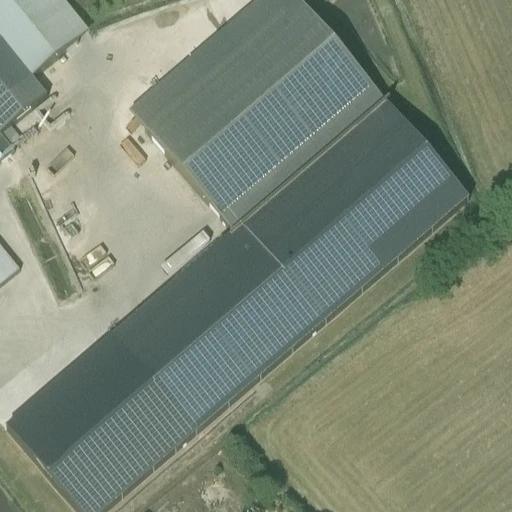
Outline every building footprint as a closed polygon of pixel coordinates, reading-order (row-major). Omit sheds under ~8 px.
[(0,0),(0,167),(14,156),(0,140),(47,102),(31,83),(88,38),(77,25),(57,0),(0,0)] [(292,0),(265,0),(130,116),(166,159),(235,239),(386,109),(292,0)] [(114,344),(7,435),(73,511),(109,511),(468,204),(386,109),(235,239),(114,344)] [(184,234),(139,261),(145,271),(190,244),(184,234)] [(127,276),(120,244),(74,253),(81,285),(127,276)]
